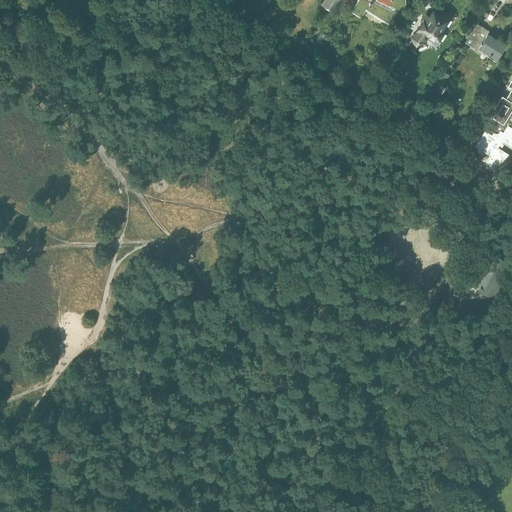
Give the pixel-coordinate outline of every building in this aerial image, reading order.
[(333,12),(340,0),(323,0),(321,4),(333,12)] [(358,0),(352,11),(362,16),(367,8),(389,22),(395,12),(394,11),(397,8),(398,8),(399,8),(400,8),(401,8),(401,7),(402,7),(403,6),(404,6),(404,5),(405,4),(405,3),(406,2),(406,0),(405,0),(358,0)] [(428,16),(415,35),(413,37),(417,47),(427,43),(426,42),(426,41),(429,36),(438,41),(445,30),(443,28),(451,15),(443,11),(441,14),(434,10),(430,17),(428,16)] [(465,42),(478,50),(479,47),(497,58),(505,45),(488,34),(490,31),(482,26),(474,39),(469,36),(465,42)] [(435,83),(438,85),(435,90),(442,94),(446,89),(443,87),(450,74),(443,70),(435,83)] [(486,161),(490,164),(489,165),(490,168),(493,170),(496,169),(497,168),(501,170),(504,165),(506,166),(510,160),(508,159),(511,154),(500,148),(500,147),(502,148),(504,144),(503,144),(503,142),(511,147),(511,79),(508,86),(511,88),(506,98),(502,95),(490,115),(495,118),(492,123),(491,122),(476,146),(479,148),(478,150),(479,152),(483,154),(485,154),(486,152),(490,154),(486,161)] [(479,289),(494,297),(511,265),(511,264),(490,252),(473,283),(481,287),(479,289)]
